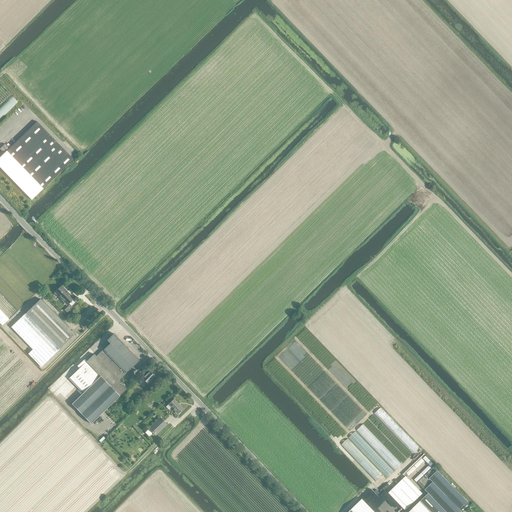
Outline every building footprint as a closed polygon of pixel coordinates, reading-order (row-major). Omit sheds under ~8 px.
[(0,118),(18,102),(12,95),(0,106),(0,118)] [(0,149),(4,153),(0,157),(0,167),(31,200),(73,159),(37,122),(9,148),(5,144),(0,148),(0,149)] [(81,147),(81,146),(81,145),(81,144),(80,143),(80,142),(79,142),(78,141),(77,141),(76,141),(75,141),(74,141),(73,141),(72,141),(72,142),(71,142),(71,143),(70,144),(70,145),(70,146),(70,147),(70,148),(70,149),(71,149),(71,150),(72,150),(72,151),(73,151),(73,152),(74,152),(75,152),(76,152),(77,152),(78,152),(78,151),(79,151),(80,150),(80,149),(81,149),(81,148),(81,147)] [(73,298),(62,287),(56,292),(67,304),(73,298)] [(74,334),(65,325),(40,299),(25,313),(11,327),(32,349),(28,354),(41,367),(59,349),(74,334)] [(70,304),(64,310),(67,313),(73,307),(70,304)] [(0,308),(0,323),(2,325),(9,318),(0,308)] [(139,360),(114,334),(107,340),(110,343),(103,350),(96,356),(94,354),(86,362),(69,378),(68,378),(82,393),(72,404),(91,424),(119,396),(120,396),(127,388),(120,381),(119,380),(125,373),(139,360)] [(147,383),(155,376),(150,371),(147,374),(145,371),(140,375),(143,378),(142,378),(147,383)] [(183,409),(174,399),(168,404),(178,414),(183,409)] [(413,453),(419,446),(381,406),(374,413),(413,453)] [(373,433),(402,463),(412,453),(386,426),(384,427),(373,416),(369,419),(373,423),(370,426),(374,431),(375,430),(373,433)] [(155,435),(167,424),(160,417),(148,428),(149,429),(145,432),(149,436),(153,433),(155,435)] [(356,430),(394,470),(401,464),(363,423),(356,430)] [(356,431),(349,437),(387,477),(393,471),(356,431)] [(341,444),(375,480),(382,474),(348,438),(341,444)] [(424,469),(427,472),(434,464),(426,455),(418,463),(421,466),(424,463),(427,466),(424,469)] [(417,463),(410,471),(412,474),(420,466),(417,463)] [(423,470),(415,477),(418,480),(425,473),(423,470)] [(462,511),(461,510),(469,503),(437,470),(429,478),(432,482),(425,489),(428,493),(420,501),(431,511),(462,511)] [(388,493),(405,510),(422,493),(413,484),(406,476),(388,493)] [(374,511),(362,499),(347,511),(374,511)]
